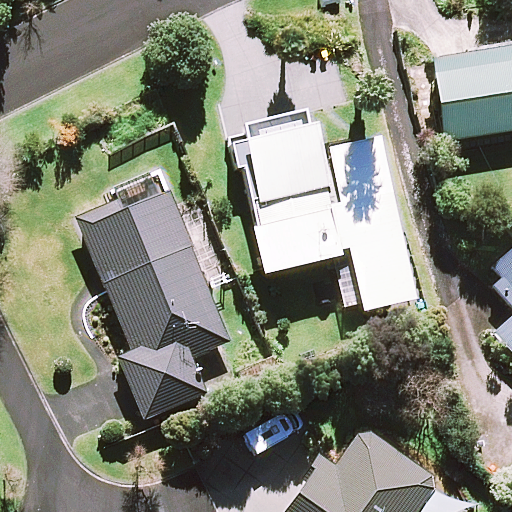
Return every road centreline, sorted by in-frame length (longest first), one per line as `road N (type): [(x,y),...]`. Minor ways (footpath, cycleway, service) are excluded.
road 1 (residential): [(0,74),(148,0)]
road 2 (unknown): [(0,364),(71,511)]
